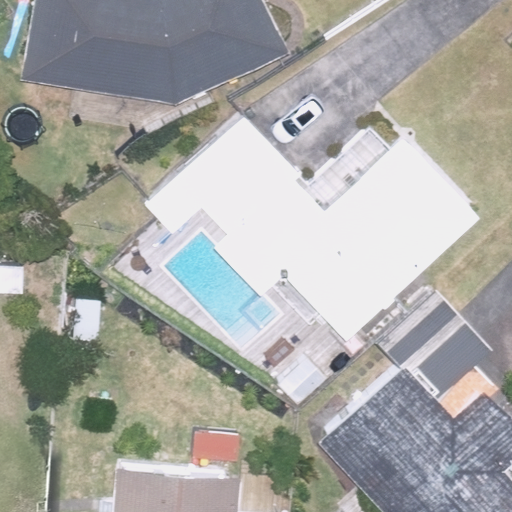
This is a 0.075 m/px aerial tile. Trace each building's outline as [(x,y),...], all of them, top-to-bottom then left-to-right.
[(40,0),(31,73),(177,92),(299,37),(282,0),(40,0)] [(337,196),(246,106),(148,205),(174,230),(195,209),(266,279),(286,259),(359,331),(487,201),(409,124),(337,196)] [(0,237),(0,283),(32,283),(31,237),(0,237)] [(380,329),(393,356),(322,422),(404,511),(505,511),(511,506),(511,390),(482,358),(498,343),(438,277),(380,329)] [(245,511),(250,462),(121,451),(115,511),(245,511)]
